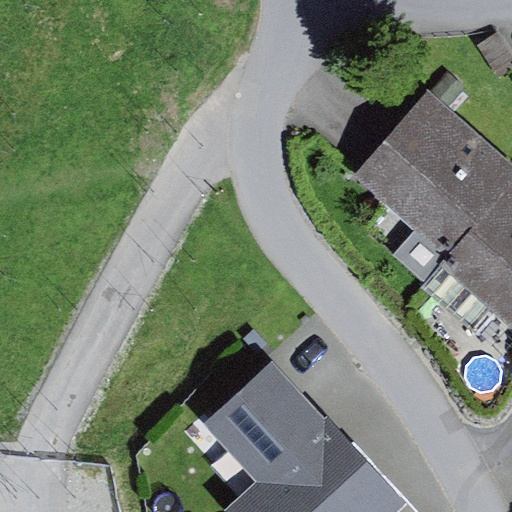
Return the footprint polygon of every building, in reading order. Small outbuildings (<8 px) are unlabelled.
[(511,54),(499,34),(476,49),(498,82),(511,72),(511,54)] [(447,74),(429,96),(447,112),(466,89),(447,74)] [(511,167),(447,112),(429,96),(357,178),(418,230),(448,258),(511,184),(511,167)] [(511,184),(448,258),(441,267),(490,309),(511,328),(511,184)] [(448,258),(418,230),(394,257),(425,285),(441,267),(448,258)] [(490,309),(441,267),(425,285),(421,290),(471,332),(490,309)] [(271,366),(200,429),(254,489),(325,425),(271,366)] [(325,425),(254,489),(230,511),(400,511),(403,509),(325,425)]
